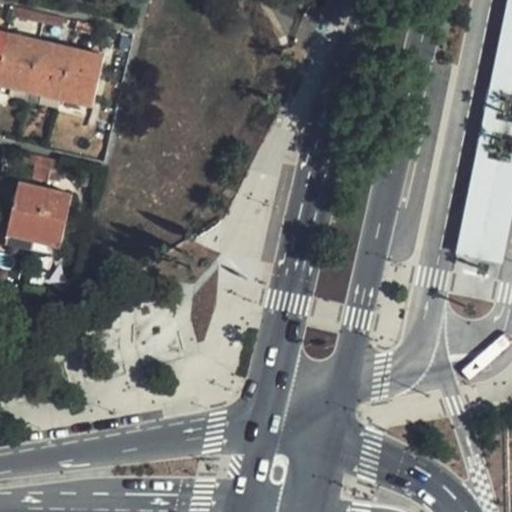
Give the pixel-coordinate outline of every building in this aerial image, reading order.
[(511,0),(509,0),(456,261),(505,271),(511,234),(511,0)] [(10,22),(42,30),(46,16),(24,11),(13,8),(10,22)] [(65,20),(46,16),(42,30),(61,35),(65,20)] [(92,35),(95,28),(76,23),(74,32),(92,35)] [(0,87),(27,94),(39,44),(7,35),(0,64),(0,87)] [(27,94),(58,101),(70,51),(39,44),(27,94)] [(90,108),(103,59),(70,51),(58,101),(77,105),(90,108)] [(27,94),(0,87),(0,96),(25,102),(27,94)] [(58,101),(27,94),(25,102),(56,110),(58,101)] [(77,105),(58,101),(56,110),(75,115),(77,105)] [(32,182),(46,185),(50,168),(52,161),(37,158),(25,155),(24,162),(36,165),(32,182)] [(62,171),(64,164),(52,161),(50,168),(62,171)] [(7,238),(33,243),(44,189),(19,183),(7,238)] [(33,243),(59,249),(70,195),(44,189),(33,243)]
